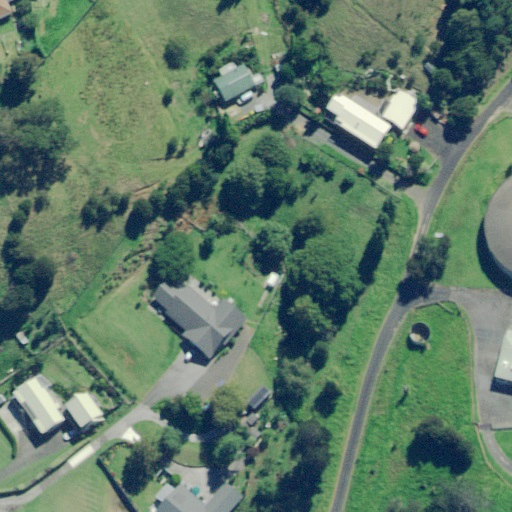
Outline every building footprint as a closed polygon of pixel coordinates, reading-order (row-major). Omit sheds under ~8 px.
[(0,0),(0,20),(10,16),(6,6),(12,4),(9,0),(0,0)] [(254,89),(242,68),(222,79),(224,81),(212,88),(222,107),(254,89)] [(321,120),(374,154),(391,127),(401,134),(418,106),(397,93),(379,122),(372,118),(376,112),(354,98),(351,104),(337,95),(321,120)] [(511,180),(504,186),(496,193),(490,201),(486,210),(483,219),(482,229),(482,239),(485,249),(489,258),(494,267),(501,274),(509,280),(511,281),(511,180)] [(181,295),(165,281),(143,307),(161,323),(166,318),(185,334),(181,339),(208,362),(231,334),(234,336),(245,323),(222,303),(213,312),(186,289),(181,295)] [(422,325),(420,325),(419,324),(418,324),(416,325),(414,325),(412,326),(411,327),(409,329),(408,330),(407,332),(407,334),(406,336),(407,338),(407,340),(408,342),(409,344),(411,345),(412,346),(414,347),(416,348),(418,348),(420,348),(422,347),(424,346),(426,345),(427,344),(428,342),(429,340),(430,338),(430,336),(430,334),(429,332),(428,330),(427,329),(426,327),(424,326),(422,325)] [(511,340),(506,339),(494,382),(511,387),(511,340)] [(48,388),(40,376),(11,395),(19,406),(22,403),(36,423),(32,426),(40,439),(64,423),(43,391),(48,388)] [(101,418),(83,395),(62,410),(80,434),(101,418)] [(158,507),(153,511),(232,511),(241,503),(223,486),(203,509),(180,488),(174,495),(165,487),(151,501),(158,507)]
